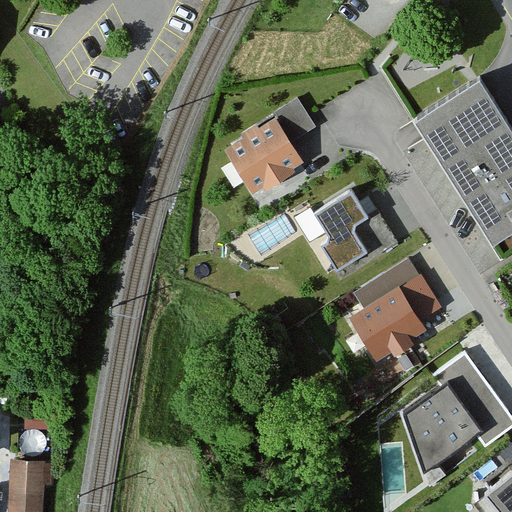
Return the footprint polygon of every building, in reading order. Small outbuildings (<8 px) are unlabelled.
[(511,232),(511,126),(478,70),(407,112),(489,247),(511,232)] [(272,111),(275,115),(257,126),(255,122),(239,132),(241,136),(224,148),(251,191),(264,183),(267,187),(294,170),(291,167),(298,163),(308,180),(338,161),(296,96),(272,111)] [(365,214),(351,190),(316,210),(332,237),(323,242),(338,267),(365,251),(370,261),(396,245),(375,208),(365,214)] [(439,309),(418,275),(350,317),(376,360),(392,351),(394,354),(414,342),(411,338),(426,329),(421,320),(439,309)] [(488,445),(511,428),(511,412),(465,348),(433,371),(441,382),(405,407),(424,467),(477,430),(488,445)] [(50,412),(23,413),(23,427),(50,426),(50,412)] [(51,461),(9,459),(7,511),(40,511),(41,488),(50,488),(51,461)] [(504,511),(511,511),(511,478),(491,497),(504,511)]
